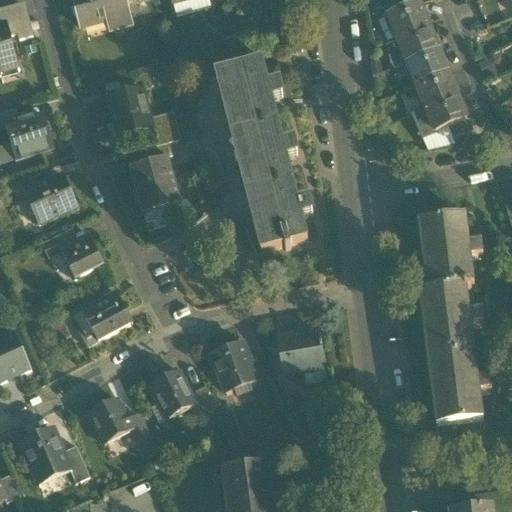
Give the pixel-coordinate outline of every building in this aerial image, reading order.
[(110,31),(131,26),(126,6),(124,0),(76,0),(74,1),(81,29),(108,22),(110,31)] [(208,0),(196,0),(173,7),(176,19),(211,9),(208,0)] [(396,9),(394,0),(370,0),(373,12),(396,9)] [(398,39),(398,41),(428,29),(418,5),(388,17),(398,39)] [(18,36),(19,42),(32,39),(24,7),(0,12),(0,31),(7,29),(9,38),(18,36)] [(386,44),(398,39),(388,17),(377,22),(386,44)] [(0,77),(2,77),(1,73),(16,69),(17,73),(18,73),(9,38),(7,29),(0,31),(0,77)] [(403,52),(408,64),(438,52),(428,29),(398,41),(403,52)] [(240,52),(237,40),(211,46),(215,59),(240,52)] [(389,58),(394,70),(408,64),(403,52),(389,58)] [(408,64),(417,87),(447,75),(438,52),(408,64)] [(491,60),(477,66),(485,84),(499,78),(491,60)] [(216,76),(231,129),(276,117),(269,91),(282,88),(279,77),(266,80),(262,63),(216,76)] [(167,71),(151,75),(154,88),(170,84),(167,71)] [(417,87),(427,110),(457,98),(447,75),(417,87)] [(109,127),(113,143),(153,132),(150,120),(143,92),(109,101),(115,126),(109,127)] [(466,121),(457,98),(427,110),(412,116),(422,141),(438,135),(437,133),(448,129),(466,121)] [(0,114),(0,132),(7,130),(7,128),(19,124),(15,111),(0,114)] [(153,132),(157,148),(170,145),(181,142),(174,113),(150,120),(153,132)] [(12,145),(18,161),(53,150),(42,117),(19,124),(7,128),(7,130),(12,145)] [(231,129),(248,194),(294,181),(287,157),(298,154),(294,137),(283,140),(276,117),(231,129)] [(448,129),(452,139),(473,131),(469,120),(466,121),(448,129)] [(438,135),(422,141),(427,153),(456,148),(452,139),(448,129),(437,133),(438,135)] [(0,167),(18,161),(12,145),(0,148),(0,167)] [(146,151),(149,163),(167,158),(168,160),(173,158),(170,145),(157,148),(146,151)] [(133,167),(145,215),(179,206),(168,160),(167,158),(149,163),(133,167)] [(11,187),(16,200),(25,196),(24,194),(36,190),(32,179),(11,187)] [(25,196),(36,226),(75,211),(63,179),(36,190),(24,194),(25,196)] [(300,205),(294,181),(248,194),(265,254),(310,242),(304,218),(315,215),(311,202),(300,205)] [(419,225),(428,293),(471,287),(474,286),(470,259),(482,258),(481,244),(468,246),(465,218),(419,225)] [(41,248),(48,260),(61,253),(61,252),(66,250),(68,249),(62,237),(41,248)] [(66,263),(74,280),(103,266),(89,238),(79,243),(68,249),(66,250),(71,260),(66,263)] [(471,289),(471,287),(428,293),(420,294),(439,427),(484,420),(480,393),(492,392),(490,379),(479,380),(471,327),(483,326),(481,312),(469,314),(466,290),(471,289)] [(80,335),(88,349),(98,343),(132,324),(115,295),(75,318),(84,333),(80,335)] [(278,343),(284,376),(306,372),(307,375),(324,372),(323,369),(320,350),(322,350),(322,345),(319,345),(317,336),(294,340),(294,337),(277,340),(278,343)] [(0,384),(31,371),(17,338),(0,344),(0,384)] [(212,356),(227,396),(259,385),(252,365),(244,345),(212,356)] [(252,365),(259,385),(271,380),(263,361),(252,365)] [(326,384),(324,372),(307,375),(309,387),(326,384)] [(151,388),(166,421),(196,407),(190,395),(180,374),(151,388)] [(196,407),(202,420),(215,414),(206,388),(190,395),(196,407)] [(90,415),(104,442),(128,429),(130,428),(127,423),(116,401),(90,415)] [(290,420),(283,403),(277,406),(274,410),(272,416),(272,422),(274,426),(290,420)] [(158,456),(149,437),(138,417),(127,423),(130,428),(128,429),(136,444),(145,462),(158,456)] [(21,444),(37,481),(68,468),(70,467),(63,452),(53,430),(21,444)] [(70,472),(75,484),(89,478),(76,446),(63,452),(70,467),(68,468),(70,472)] [(273,511),(267,465),(222,471),(227,511),(273,511)] [(4,497),(7,504),(21,498),(11,476),(0,480),(0,484),(5,496),(4,497)] [(90,511),(90,507),(90,503),(68,511),(90,511)]
